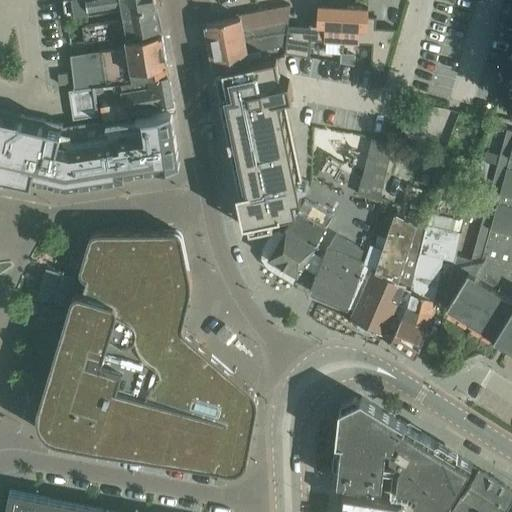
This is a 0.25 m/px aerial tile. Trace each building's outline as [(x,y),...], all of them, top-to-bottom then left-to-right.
[(63,0),(65,12),(80,10),(81,18),(123,11),(156,5),(154,0),(63,0)] [(491,0),(489,11),(503,15),(507,0),(491,0)] [(341,42),(344,5),(319,3),(318,13),(310,13),(309,26),(288,25),(287,32),(286,46),(285,52),(291,53),(310,57),(311,40),(341,42)] [(161,28),(156,5),(123,11),(124,19),(82,26),(85,41),(161,28)] [(288,25),(290,5),(239,15),(239,17),(206,24),(207,28),(205,28),(205,34),(207,39),(209,39),(210,47),(287,32),(288,25)] [(369,6),(344,5),(341,42),(372,43),(370,68),(381,70),(385,71),(396,28),(375,27),(376,17),(368,16),(369,6)] [(161,32),(125,38),(126,45),(71,54),(74,87),(169,74),(161,32)] [(287,32),(210,47),(212,54),(209,55),(210,61),(212,66),(214,65),(215,70),(235,66),(249,63),(247,52),(285,45),(287,32)] [(277,58),(215,70),(240,190),(237,191),(244,222),(248,221),(249,230),(274,225),(272,216),(297,211),(308,191),(310,191),(306,176),(302,177),(285,96),(292,95),(289,80),(282,82),(277,58)] [(69,83),(68,73),(58,74),(59,84),(69,83)] [(174,103),(169,74),(133,81),(135,89),(101,95),(104,114),(152,105),(152,107),(154,107),(174,103)] [(63,124),(0,109),(0,175),(32,182),(33,178),(67,186),(96,181),(125,177),(124,173),(155,168),(156,168),(179,165),(171,112),(99,123),(99,120),(63,126),(63,124)] [(511,130),(507,129),(500,154),(486,150),(483,160),(497,164),(472,258),(456,254),(454,261),(446,292),(452,296),(446,307),(511,347),(511,130)] [(362,176),(358,193),(379,199),(393,142),(371,138),(362,176)] [(422,172),(420,183),(428,184),(429,174),(422,172)] [(452,221),(450,229),(427,223),(407,302),(392,336),(390,339),(415,356),(427,329),(435,300),(434,300),(443,257),(452,260),(461,227),(466,208),(468,201),(455,198),(454,203),(452,213),(453,213),(451,221),(452,221)] [(332,215),(305,199),(291,222),(275,226),(262,247),(261,258),(268,268),(293,282),(302,266),(316,274),(323,257),(311,250),(332,215)] [(383,248),(371,244),(364,261),(348,307),(354,309),(350,318),(384,333),(385,332),(392,336),(407,302),(427,223),(426,223),(426,225),(417,223),(394,213),(383,248)] [(250,387),(186,331),(184,330),(183,328),(183,325),(183,323),(184,321),(190,293),(191,288),(191,283),(191,280),(188,262),(182,236),(181,234),(180,232),(178,231),(176,230),(174,230),(103,230),(100,230),(97,230),(94,231),(92,233),(90,235),(89,238),(81,266),(80,269),(80,272),(82,274),(84,276),(86,277),(82,291),(55,383),(52,383),(50,383),(48,385),(46,387),(45,389),(46,392),(47,394),(48,396),(50,397),(46,411),(45,415),(45,419),(46,423),(47,427),(49,431),(52,434),(55,436),(59,438),(63,440),(211,467),(210,468),(230,472),(234,472),(238,471),(241,469),(244,467),(246,463),(247,460),(257,407),(258,403),(257,398),(255,394),(253,390),(250,387)] [(364,261),(327,248),(310,292),(348,308),(364,261)] [(405,424),(360,395),(339,407),(333,440),(338,441),(335,482),(382,488),(423,511),(445,511),(472,465),(405,424)] [(478,469),(462,495),(462,496),(461,495),(454,506),(456,508),(453,511),(477,511),(497,480),(478,469)] [(511,498),(511,489),(497,480),(477,511),(511,511),(511,507),(508,505),(511,498)] [(107,511),(108,510),(51,499),(51,498),(11,490),(6,511),(107,511)] [(399,511),(401,503),(341,494),(338,511),(399,511)] [(107,511),(153,511),(109,503),(108,510),(107,511)]
